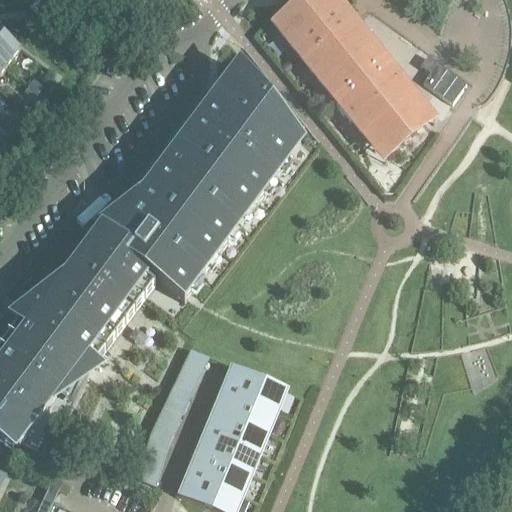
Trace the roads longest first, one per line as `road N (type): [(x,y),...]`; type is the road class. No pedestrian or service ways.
road 1 (residential): [(0,340),(200,80),(205,29)]
road 2 (residential): [(205,29),(163,45),(0,256)]
